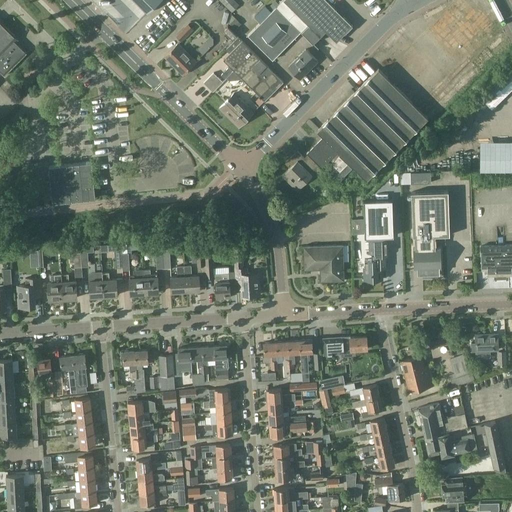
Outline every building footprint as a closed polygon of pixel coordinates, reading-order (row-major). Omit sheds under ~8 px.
[(132,0),(146,14),(159,0),(132,0)] [(230,13),(238,4),(233,0),(217,0),(229,11),(230,13)] [(276,7),(302,33),(323,54),(344,33),(352,26),(326,0),(282,0),(276,7)] [(275,60),(302,33),(276,7),(249,35),(275,60)] [(233,20),(230,24),(235,30),(241,24),(235,18),(233,20)] [(0,71),(4,76),(27,54),(16,42),(18,40),(0,21),(0,71)] [(181,41),(192,30),(188,25),(176,36),(181,41)] [(203,55),(214,44),(214,40),(210,36),(197,50),(203,55)] [(230,53),(224,58),(231,65),(235,69),(234,70),(241,78),(256,93),(259,95),(264,101),(283,82),(268,67),(239,38),(227,50),(230,53)] [(183,75),(196,61),(178,43),(165,57),(183,75)] [(300,79),(318,61),(306,49),(288,67),(300,79)] [(427,60),(415,68),(424,81),(436,73),(427,60)] [(231,65),(222,74),(226,78),(227,77),(234,70),(235,69),(231,65)] [(511,72),(510,70),(503,74),(509,83),(511,81),(511,72)] [(307,154),(321,167),(326,161),(330,165),(327,168),(340,181),(352,169),(366,182),(429,117),(385,71),(319,134),(323,139),(307,154)] [(214,74),(204,84),(212,91),(223,81),(215,73),(214,74)] [(253,112),(234,93),(224,103),(219,108),(238,127),(253,112)] [(275,115),(280,107),(274,104),(269,112),(275,115)] [(511,143),(481,144),(481,173),(511,172),(511,143)] [(327,174),(321,167),(307,154),(304,158),(297,151),(286,163),(290,167),(282,176),(297,190),(307,180),(314,187),(327,174)] [(93,164),(48,167),(50,202),(96,200),(93,164)] [(430,171),(410,171),(410,172),(410,183),(430,183),(430,171)] [(410,172),(400,173),(401,183),(410,183),(410,172)] [(437,247),(436,237),(450,236),(448,191),(411,192),(413,238),(413,258),(413,261),(415,261),(415,267),(422,267),(422,277),(442,277),(441,266),(438,266),(438,260),(441,260),(440,247),(437,247)] [(392,199),(363,200),(364,219),(364,234),(364,237),(393,236),(392,199)] [(364,219),(353,219),(353,234),(364,234),(364,219)] [(194,239),(190,244),(196,249),(200,244),(200,243),(194,239)] [(366,268),(364,268),(364,280),(371,280),(371,281),(373,281),(373,280),(382,279),(382,268),(385,268),(385,267),(385,263),(385,257),(387,257),(387,240),(369,240),(370,254),(371,254),(372,259),(365,260),(366,268)] [(164,268),(164,266),(163,252),(163,250),(162,241),(155,242),(157,268),(164,268)] [(114,251),(114,256),(122,256),(122,253),(121,244),(101,245),(101,252),(114,251)] [(505,278),(505,275),(511,274),(511,273),(511,269),(511,268),(511,244),(481,246),(481,270),(487,270),(487,276),(495,275),(495,278),(505,278)] [(344,281),(343,245),(303,246),(304,270),(320,270),(320,282),(344,281)] [(80,247),(81,253),(82,267),(89,267),(88,253),(94,252),(93,246),(80,247)] [(211,247),(204,248),(204,255),(205,265),(206,278),(213,278),(212,255),(211,247)] [(204,248),(196,249),(197,266),(198,266),(205,265),(204,255),(204,248)] [(243,269),(242,248),(234,249),(235,283),(242,283),(242,296),(259,295),(258,274),(247,274),(247,268),(243,269)] [(40,264),(48,264),(47,249),(39,250),(40,264)] [(75,268),(82,267),(81,253),(75,254),(75,256),(70,256),(70,262),(74,262),(75,268)] [(172,292),(186,291),(184,266),(178,267),(179,276),(171,276),(172,292)] [(184,266),(186,291),(199,290),(198,275),(191,275),(191,266),(184,266)] [(5,285),(12,284),(10,270),(3,270),(5,285)] [(89,276),(90,297),(104,296),(103,273),(97,273),(97,276),(89,276)] [(144,274),(145,294),(158,293),(157,273),(144,274)] [(215,299),(230,298),(229,273),(214,274),(215,299)] [(130,294),(145,294),(144,274),(129,275),(130,294)] [(19,308),(35,306),(34,297),(42,296),(40,277),(25,278),(25,285),(18,286),(19,308)] [(103,279),(104,296),(117,295),(116,279),(109,279),(103,279)] [(62,281),(63,299),(76,298),(75,280),(62,281)] [(49,300),(63,299),(62,281),(48,282),(49,300)] [(475,351),(496,350),(496,334),(475,335),(475,351)] [(367,349),(366,336),(325,339),(326,352),(333,352),(332,344),(349,343),(350,351),(367,349)] [(431,351),(448,345),(445,336),(427,342),(431,351)] [(293,353),(300,353),(299,340),(287,341),(289,368),(293,368),(293,363),(294,363),(293,353)] [(300,353),(301,372),(308,372),(307,352),(312,352),(311,340),(299,340),(300,353)] [(290,374),(289,373),(289,368),(287,341),(276,342),(277,354),(282,354),(283,375),(290,374)] [(264,355),(277,354),(276,342),(263,342),(264,355)] [(207,359),(215,358),(214,345),(202,346),(204,381),(208,380),(207,359)] [(227,378),(225,358),(227,358),(226,345),(214,345),(215,358),(216,378),(227,378)] [(204,384),(204,381),(202,346),(190,347),(191,360),(197,360),(197,373),(192,374),(193,385),(204,384)] [(192,374),(191,360),(190,347),(178,348),(179,361),(185,360),(185,374),(192,374)] [(130,369),(136,369),(135,350),(123,351),(123,364),(130,364),(130,369)] [(135,385),(135,393),(146,391),(145,369),(143,369),(143,363),(153,362),(153,354),(147,355),(147,350),(135,350),(136,369),(137,378),(134,378),(135,385)] [(73,355),(75,375),(77,392),(87,391),(87,386),(89,386),(84,353),(73,355)] [(314,364),(322,363),(321,353),(313,353),(314,364)] [(158,390),(174,388),(174,375),(172,354),(160,355),(161,375),(157,376),(157,381),(158,388),(158,390)] [(69,376),(75,375),(73,355),(60,357),(62,369),(68,369),(69,376)] [(422,367),(419,356),(401,361),(409,391),(433,385),(428,365),(422,367)] [(38,372),(51,370),(50,357),(37,359),(38,372)] [(0,372),(13,372),(13,359),(12,359),(9,359),(0,359),(0,372)] [(453,386),(475,380),(470,366),(454,371),(449,373),(453,386)] [(0,386),(14,385),(13,372),(0,372),(0,386)] [(56,380),(56,381),(56,395),(64,394),(62,372),(55,372),(56,380)] [(289,373),(290,374),(290,381),(302,381),(301,372),(289,373)] [(323,380),(319,380),(319,391),(327,389),(332,388),(344,385),(342,376),(323,380)] [(289,391),(317,389),(316,383),(289,384),(289,391)] [(0,399),(15,399),(14,385),(0,386),(0,399)] [(135,393),(135,385),(127,385),(127,386),(121,387),(122,394),(135,393)] [(333,395),(346,393),(344,385),(332,388),(333,395)] [(365,400),(379,397),(376,385),(362,388),(350,390),(351,395),(357,394),(360,395),(363,394),(365,400)] [(210,401),(230,400),(229,388),(210,389),(210,401)] [(267,396),(267,402),(281,401),(281,388),(266,389),(267,391),(265,391),(265,392),(265,395),(266,396),(267,396)] [(319,391),(320,396),(321,400),(329,398),(327,389),(319,391)] [(164,403),(177,402),(176,391),(163,392),(164,403)] [(77,412),(91,410),(89,397),(75,399),(77,412)] [(379,397),(365,400),(352,403),(353,408),(366,405),(367,412),(381,408),(379,397)] [(0,411),(15,410),(15,399),(0,399),(0,411)] [(129,414),(143,412),(155,411),(154,402),(149,400),(142,400),(128,401),(129,414)] [(230,400),(210,401),(211,407),(216,407),(216,412),(231,411),(230,400)] [(268,413),(282,412),(290,412),(290,406),(282,407),(281,401),(267,402),(268,413)] [(421,423),(442,418),(438,403),(417,408),(421,423)] [(468,429),(465,415),(462,405),(454,407),(456,414),(444,418),(448,433),(468,429)] [(0,422),(16,422),(15,410),(0,411),(0,422)] [(78,424),(92,422),(91,410),(77,412),(78,424)] [(210,418),(211,424),(217,424),(232,423),(231,411),(216,412),(210,413),(210,418)] [(130,425),(144,424),(143,412),(129,414),(130,425)] [(269,424),(283,423),(289,423),(306,422),(306,417),(283,418),(282,412),(268,413),(269,424)] [(341,421),(354,419),(353,413),(340,415),(341,421)] [(183,426),(195,425),(195,418),(182,418),(183,426)] [(372,433),(386,429),(384,418),(370,421),(372,433)] [(424,438),(448,433),(444,418),(442,418),(421,423),(424,438)] [(492,469),(504,466),(496,420),(483,422),(492,469)] [(16,422),(0,422),(0,436),(17,435),(16,422)] [(80,435),(94,433),(92,422),(78,424),(80,435)] [(306,422),(289,423),(290,431),(307,430),(306,422)] [(232,434),(232,423),(217,424),(211,424),(205,425),(205,429),(213,428),(213,436),(218,435),(232,434)] [(283,423),(269,424),(270,436),(284,435),(283,423)] [(131,436),(153,434),(158,434),(158,428),(145,429),(144,424),(130,425),(131,436)] [(195,425),(183,426),(184,440),(196,439),(195,425)] [(375,445),(389,442),(386,429),(372,433),(353,437),(354,442),(373,438),(375,445)] [(169,449),(181,448),(180,432),(173,433),(174,440),(168,440),(169,449)] [(94,433),(80,435),(81,447),(95,445),(94,433)] [(448,433),(424,438),(428,454),(443,451),(444,456),(476,449),(473,433),(461,436),(462,439),(450,442),(448,433)] [(153,434),(131,436),(132,448),(154,446),(153,434)] [(316,454),(323,454),(322,441),(312,442),(313,454),(316,454)] [(377,456),(391,453),(389,442),(375,445),(362,448),(363,452),(376,449),(377,456)] [(274,457),(289,456),(301,455),(301,449),(295,450),(294,443),(274,444),(274,457)] [(216,457),(231,456),(230,444),(210,445),(210,451),(216,451),(216,457)] [(191,458),(195,458),(201,458),(200,446),(190,447),(191,458)] [(391,453),(377,456),(380,469),(394,465),(391,453)] [(79,468),(94,467),(92,454),(78,456),(79,468)] [(217,468),(232,467),(231,456),(216,457),(212,457),(212,462),(217,461),(217,468)] [(275,468),(293,467),(304,467),(304,461),(289,462),(289,456),(274,457),(275,468)] [(171,467),(182,466),(181,460),(151,463),(150,457),(136,459),(137,471),(152,469),(171,467)] [(195,458),(191,458),(185,459),(186,468),(196,468),(195,458)] [(182,466),(171,467),(171,475),(182,473),(182,466)] [(322,466),(317,466),(317,473),(310,473),(310,481),(323,480),(322,466)] [(80,480),(95,479),(94,467),(79,468),(80,480)] [(232,467),(217,468),(213,468),(214,473),(218,472),(218,480),(233,479),(232,467)] [(293,467),(275,468),(276,479),(290,479),(290,482),(303,481),(303,476),(294,473),(293,467)] [(139,482),(153,480),(164,479),(163,474),(152,475),(152,469),(137,471),(139,482)] [(194,476),(193,469),(185,469),(186,483),(198,483),(198,475),(194,476)] [(356,473),(347,475),(348,483),(355,482),(356,473)] [(392,484),(391,473),(379,475),(379,477),(376,478),(377,486),(386,485),(388,500),(404,498),(402,483),(392,484)] [(7,489),(24,488),(23,475),(13,475),(6,476),(7,489)] [(464,502),(463,495),(466,495),(465,482),(463,482),(462,476),(445,478),(446,484),(441,484),(442,497),(447,496),(447,502),(464,502)] [(173,490),(184,489),(183,477),(176,478),(177,483),(172,484),(173,490)] [(82,492),(96,491),(95,479),(80,480),(82,492)] [(159,492),(166,491),(166,486),(153,487),(153,480),(139,482),(140,494),(154,492),(159,492)] [(199,486),(188,487),(188,495),(200,495),(199,486)] [(274,500),(289,499),(312,497),(312,492),(288,493),(288,487),(274,488),(274,500)] [(7,501),(25,500),(24,488),(7,489),(7,501)] [(220,501),(234,500),(233,488),(207,490),(207,495),(219,494),(220,501)] [(96,491),(82,492),(83,504),(97,503),(96,491)] [(154,492),(140,494),(141,505),(155,503),(154,492)] [(386,506),(387,500),(376,498),(375,504),(386,506)] [(275,511),(296,510),(303,510),(302,504),(289,505),(289,499),(274,500),(275,511)] [(7,511),(25,511),(25,500),(7,501),(7,511)] [(220,511),(221,511),(235,511),(234,500),(220,501),(220,511)] [(431,511),(457,511),(457,502),(446,503),(446,509),(432,510),(431,511)] [(497,511),(498,510),(498,503),(479,504),(479,511),(490,510),(489,511),(497,511)]
